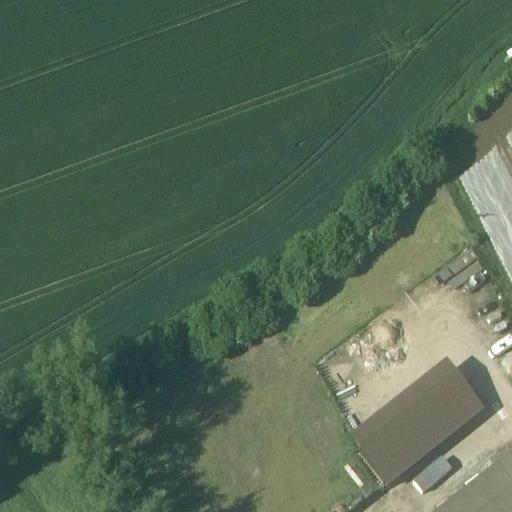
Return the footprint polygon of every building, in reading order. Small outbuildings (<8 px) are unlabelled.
[(506,427),(491,408),(482,416),(497,435),(506,427)] [(480,417),(416,468),(433,490),(498,439),(480,417)] [(377,427),(358,442),(365,451),(384,436),(377,427)] [(408,467),(384,436),(365,451),(389,482),(408,467)] [(511,511),(511,458),(443,511),(511,511)] [(404,479),(362,511),(401,511),(420,498),(404,479)]
